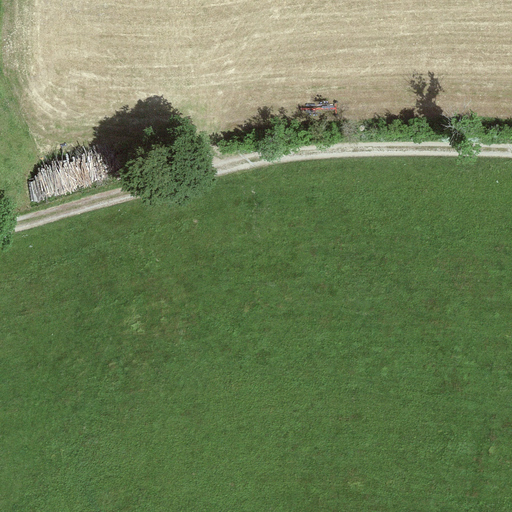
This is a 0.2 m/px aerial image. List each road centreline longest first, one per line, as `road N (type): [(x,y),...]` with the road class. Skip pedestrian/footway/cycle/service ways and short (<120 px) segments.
road 1 (track): [(511,150),(293,153),(0,226)]
road 2 (track): [(25,511),(145,189)]
